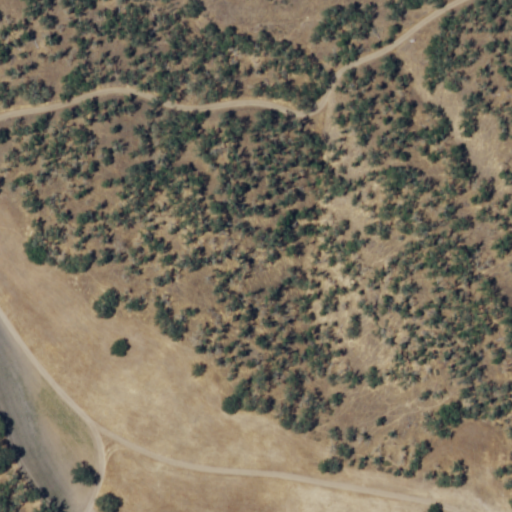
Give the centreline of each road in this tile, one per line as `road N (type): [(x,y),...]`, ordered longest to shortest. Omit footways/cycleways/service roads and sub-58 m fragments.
road 1 (track): [(0,113),(109,89),(167,103),(246,98),(305,110),(361,59),(456,0)]
road 2 (track): [(406,511),(186,470),(127,443),(59,386),(0,312)]
